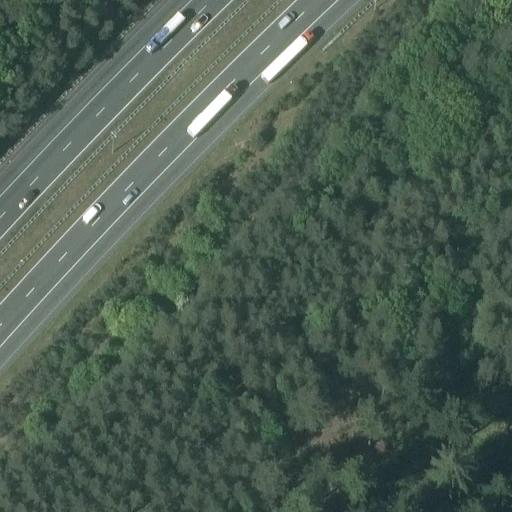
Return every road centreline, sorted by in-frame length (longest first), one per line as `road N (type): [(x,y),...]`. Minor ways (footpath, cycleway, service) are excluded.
road 1 (motorway): [(0,343),(333,0)]
road 2 (motorway): [(206,0),(0,208)]
